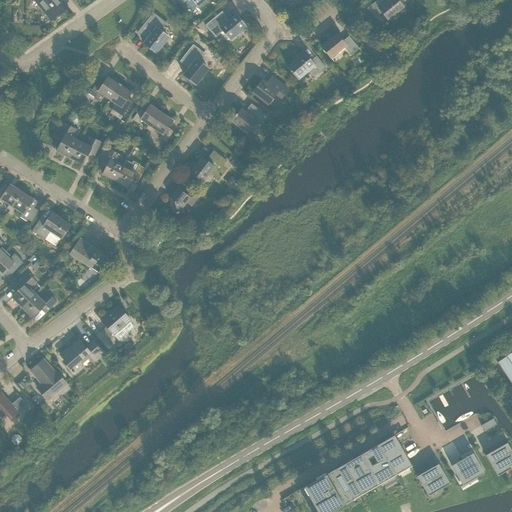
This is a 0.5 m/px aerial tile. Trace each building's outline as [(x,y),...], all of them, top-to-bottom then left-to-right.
[(32,0),(50,20),(66,7),(60,0),(32,0)] [(282,0),(291,10),(299,3),(303,8),(312,0),(282,0)] [(404,7),(397,0),(388,0),(385,3),(382,0),(377,0),(367,9),(375,19),(382,13),(388,20),(404,7)] [(229,20),(222,11),(205,25),(215,38),(223,31),(229,39),(234,35),(235,36),(246,27),(235,15),(229,20)] [(156,53),(164,42),(163,42),(167,37),(159,30),(166,23),(153,13),(139,30),(148,37),(143,43),(156,53)] [(198,25),(194,29),(202,36),(205,32),(198,25)] [(342,41),(337,34),(321,47),(331,58),(344,47),(350,55),(359,48),(349,36),(342,41)] [(196,85),(204,74),(203,73),(207,68),(199,62),(205,54),(193,44),(179,62),(188,69),(183,75),(196,85)] [(311,61),(303,51),(297,57),(298,58),(287,67),(297,79),(308,71),(313,77),(325,67),(316,57),(311,61)] [(109,100),(120,85),(108,77),(104,83),(99,79),(89,94),(99,101),(103,96),(109,100)] [(288,90),(273,78),(268,86),(262,81),(253,93),(268,104),(276,94),(281,98),(288,90)] [(120,85),(109,100),(116,104),(112,110),(122,117),(133,102),(127,98),(131,93),(120,85)] [(7,101),(11,96),(7,93),(3,98),(7,101)] [(265,115),(251,104),(245,112),(240,109),(231,121),(247,134),(259,118),(261,120),(265,115)] [(149,131),(161,113),(150,105),(145,112),(140,109),(132,120),(139,124),(141,120),(148,125),(146,129),(149,131)] [(161,113),(149,131),(152,133),(155,129),(162,134),(160,138),(166,142),(173,131),(168,128),(173,121),(161,113)] [(119,119),(111,131),(116,134),(124,123),(119,119)] [(70,158),(78,142),(71,138),(75,129),(65,124),(58,137),(63,140),(57,151),(70,158)] [(120,138),(112,133),(107,142),(111,145),(114,140),(118,142),(120,138)] [(78,142),(70,158),(82,164),(88,153),(94,156),(101,143),(90,137),(85,145),(78,142)] [(103,174),(115,181),(126,160),(121,157),(121,156),(108,149),(103,161),(108,164),(103,174)] [(227,161),(213,151),(206,160),(202,157),(190,173),(191,174),(189,176),(195,181),(197,179),(202,183),(210,172),(219,179),(226,169),(223,166),(227,161)] [(238,163),(233,159),(229,164),(234,168),(238,163)] [(126,160),(115,181),(128,187),(131,180),(137,183),(145,169),(139,166),(140,164),(133,161),(132,163),(126,160)] [(230,188),(236,180),(231,176),(225,184),(230,188)] [(10,210),(21,192),(10,185),(5,192),(0,189),(0,188),(0,201),(1,200),(9,205),(6,208),(9,210),(10,210)] [(186,194),(178,188),(170,198),(172,213),(183,212),(183,208),(186,203),(191,207),(199,197),(190,189),(186,194)] [(10,210),(9,210),(7,214),(12,217),(14,213),(13,212),(15,209),(23,214),(20,217),(26,221),(28,219),(32,222),(39,211),(34,208),(37,204),(32,201),(33,200),(21,192),(10,210)] [(62,222),(58,219),(59,217),(52,212),(45,223),(40,220),(32,231),(55,246),(60,238),(62,239),(70,225),(63,221),(62,222)] [(99,273),(109,258),(79,239),(69,254),(99,273)] [(31,253),(26,258),(31,262),(36,257),(31,253)] [(4,254),(0,257),(0,274),(2,276),(6,272),(11,276),(23,263),(14,254),(10,259),(4,254)] [(22,307),(35,294),(29,289),(36,282),(27,273),(17,284),(21,288),(12,297),(22,307)] [(35,294),(22,307),(32,317),(41,308),(46,312),(56,302),(47,293),(41,300),(35,294)] [(112,346),(119,340),(115,335),(131,322),(118,306),(101,321),(106,327),(101,332),(112,346)] [(85,347),(79,341),(68,351),(67,349),(60,355),(68,364),(66,365),(74,374),(82,367),(80,365),(91,356),(95,360),(103,353),(93,341),(85,347)] [(55,372),(44,360),(30,371),(41,384),(37,388),(48,401),(67,385),(56,372),(55,372)] [(11,405),(2,393),(0,394),(0,417),(3,420),(7,417),(10,420),(19,413),(16,409),(19,407),(23,412),(29,408),(20,397),(11,405)] [(497,425),(493,418),(481,425),(485,432),(497,425)] [(12,437),(11,441),(14,444),(18,444),(21,442),(21,438),(18,435),(15,435),(12,437)] [(394,435),(378,445),(396,475),(411,466),(394,435)] [(511,451),(507,443),(485,455),(496,473),(511,463),(511,451)] [(378,445),(361,455),(378,485),(396,475),(378,445)] [(472,454),(450,466),(460,484),(474,476),(476,478),(483,474),(472,454)] [(361,455),(343,464),(361,495),(378,485),(361,455)] [(343,464),(326,475),(343,505),(361,495),(343,464)] [(438,464),(416,477),(427,494),(441,486),(442,488),(449,484),(438,464)] [(326,475),(298,491),(306,504),(311,501),(317,511),(330,511),(343,505),(326,475)]
